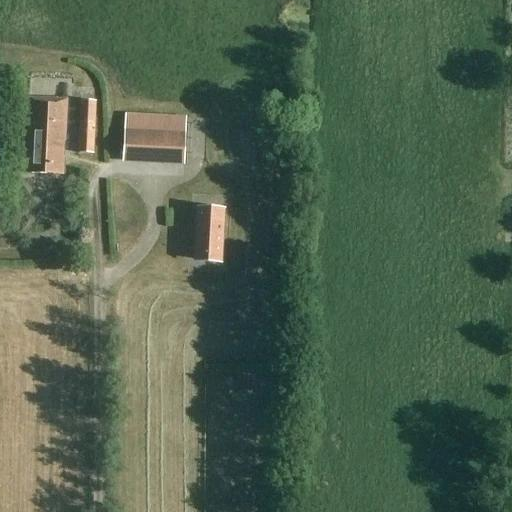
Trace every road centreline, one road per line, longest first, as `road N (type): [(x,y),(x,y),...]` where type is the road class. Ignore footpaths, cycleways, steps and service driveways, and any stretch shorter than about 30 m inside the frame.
road 1 (track): [(95,202),(98,511)]
road 2 (track): [(99,283),(151,236),(152,194),(146,181),(118,171),(98,181),(95,202)]
